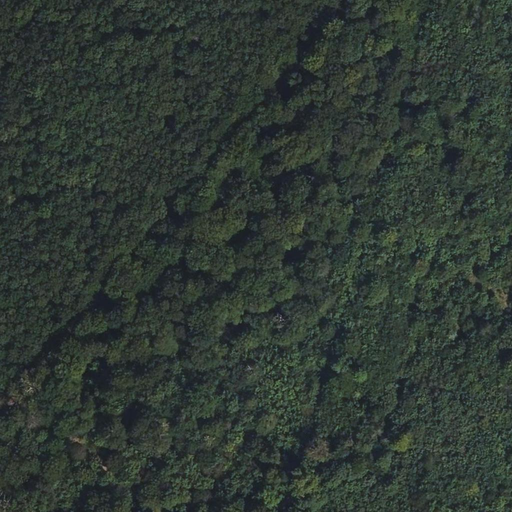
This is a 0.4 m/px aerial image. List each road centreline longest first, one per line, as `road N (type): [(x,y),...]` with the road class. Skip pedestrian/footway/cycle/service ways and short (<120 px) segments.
road 1 (track): [(278,511),(430,0)]
road 2 (track): [(356,0),(18,388)]
road 3 (track): [(18,388),(153,511)]
